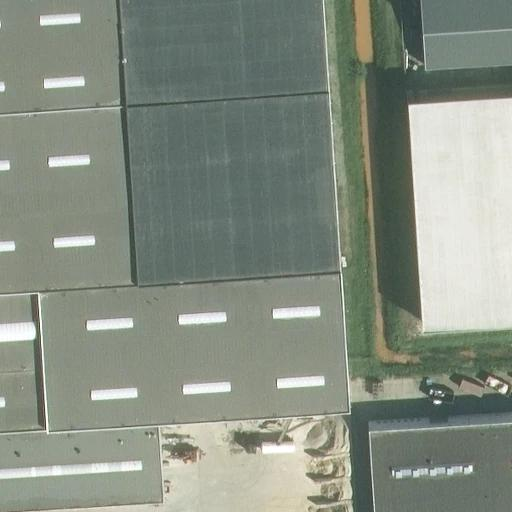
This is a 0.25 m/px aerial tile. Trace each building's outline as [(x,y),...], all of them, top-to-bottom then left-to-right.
[(119,0),(0,0),(0,423),(153,414),(349,401),(340,263),(137,276),(119,0)] [(119,0),(137,276),(340,263),(323,0),(119,0)] [(511,0),(420,0),(425,65),(511,59),(511,0)] [(511,84),(406,91),(421,321),(511,315),(511,84)] [(511,511),(511,411),(368,421),(373,511),(511,511)] [(0,504),(158,496),(153,414),(0,423),(0,504)]
